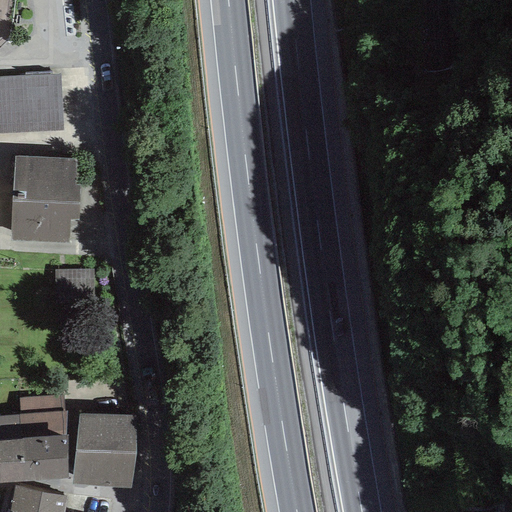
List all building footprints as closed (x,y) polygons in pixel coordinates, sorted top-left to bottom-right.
[(0,133),(63,131),(59,75),(0,77),(0,133)] [(15,155),(10,240),(69,244),(71,219),(78,220),(80,184),(74,184),(76,159),(15,155)] [(54,270),(55,304),(94,303),(93,269),(54,270)] [(63,395),(19,398),(20,414),(18,414),(20,440),(22,439),(26,481),(66,479),(67,436),(66,436),(66,411),(64,411),(63,395)] [(135,455),(135,415),(78,413),(71,483),(129,492),(135,455)] [(20,440),(18,414),(0,415),(0,483),(26,481),(22,439),(20,440)]
